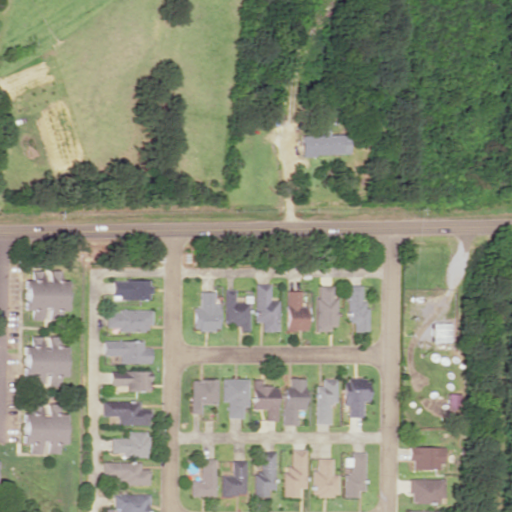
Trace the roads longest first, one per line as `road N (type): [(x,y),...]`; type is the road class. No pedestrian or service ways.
road 1 (tertiary): [(0,228),(511,226)]
road 2 (residential): [(391,228),(384,511)]
road 3 (residential): [(173,229),(168,511)]
road 4 (residential): [(171,354),(388,358)]
